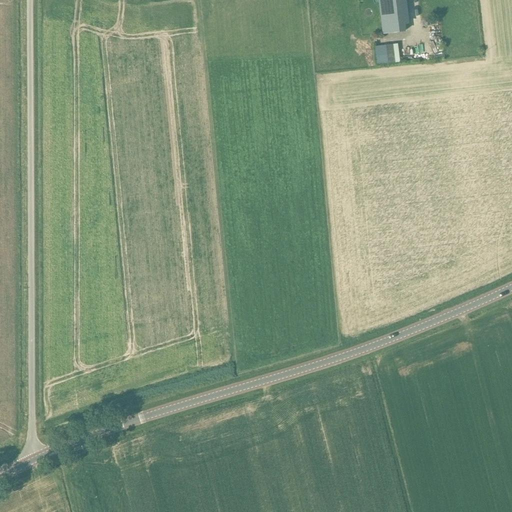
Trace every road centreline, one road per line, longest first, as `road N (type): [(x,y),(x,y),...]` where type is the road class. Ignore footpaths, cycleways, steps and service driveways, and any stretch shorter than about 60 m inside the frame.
road 1 (secondary): [(28,456),(155,405),(443,318),(511,286)]
road 2 (unclassified): [(28,456),(30,0)]
